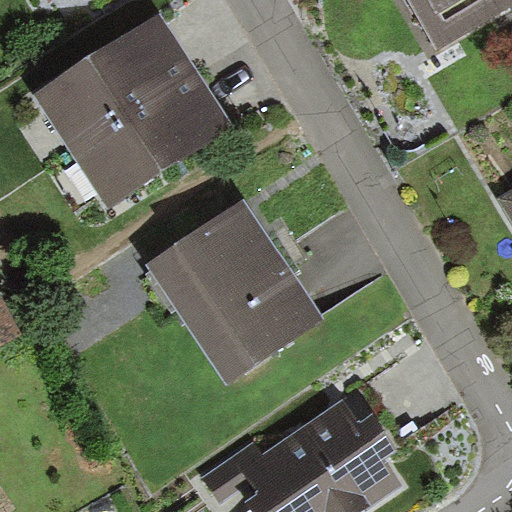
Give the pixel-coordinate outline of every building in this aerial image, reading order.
[(511,0),(406,0),(439,55),(511,11),(511,0)] [(155,25),(35,103),(108,214),(228,136),(155,25)] [(511,193),(497,202),(511,225),(511,193)] [(244,210),(149,274),(228,392),(324,327),(244,210)] [(0,310),(0,334),(10,330),(0,310)] [(341,410),(241,479),(258,503),(250,509),(252,511),(364,511),(399,488),(381,463),(392,455),(376,431),(363,440),(341,410)]
